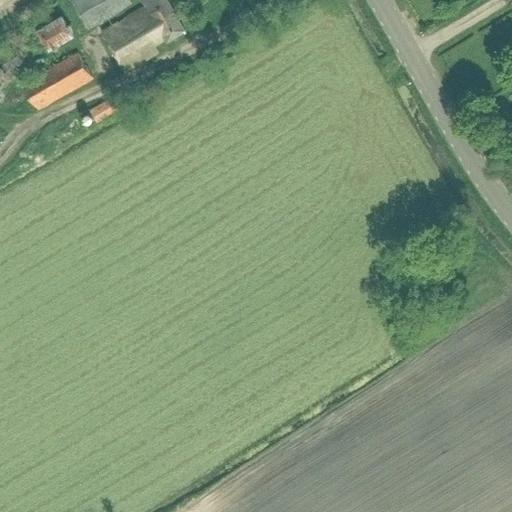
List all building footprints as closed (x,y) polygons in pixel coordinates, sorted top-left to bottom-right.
[(71,0),(87,30),(132,4),(129,0),(71,0)] [(167,43),(185,32),(167,0),(140,0),(145,7),(102,32),(124,71),(158,52),(154,45),(164,39),(167,43)] [(59,7),(39,21),(57,45),(76,30),(59,7)] [(0,82),(27,67),(13,41),(0,48),(0,82)] [(38,111),(94,79),(78,52),(23,83),(38,111)] [(89,111),(98,123),(128,105),(120,92),(89,111)]
